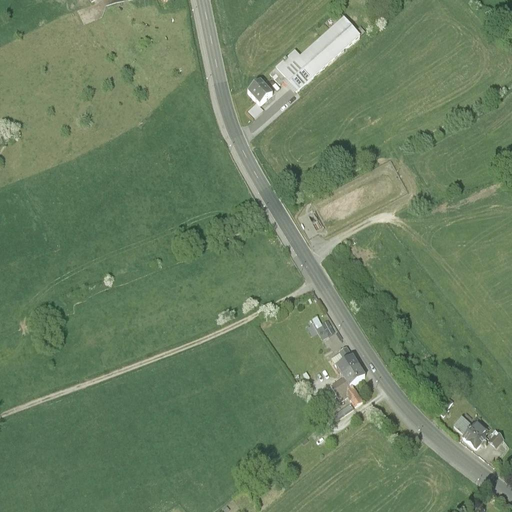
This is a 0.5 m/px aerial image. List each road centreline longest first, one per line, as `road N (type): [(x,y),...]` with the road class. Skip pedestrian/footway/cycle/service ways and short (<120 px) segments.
road 1 (secondary): [(202,0),(237,143),(319,280),(405,408),(511,499)]
road 2 (track): [(0,418),(196,342),(319,280)]
